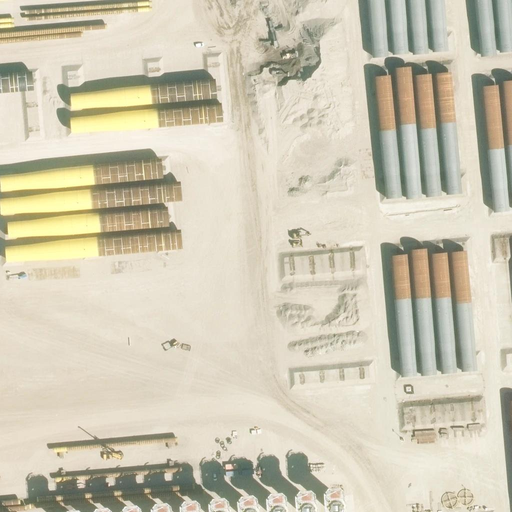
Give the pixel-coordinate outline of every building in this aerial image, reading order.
[(70,34),(22,56),(27,67),(75,45),(70,34)] [(413,42),(413,52),(447,53),(447,42),(413,42)] [(366,50),(318,52),(319,62),(366,60),(366,50)] [(197,109),(290,102),(290,98),(284,87),(284,84),(289,82),(306,80),(306,72),(273,74),(269,67),(274,64),(294,63),(293,53),(179,62),(180,73),(203,71),(208,80),(196,81),(186,86),(179,87),(182,92),(186,90),(188,92),(200,91),(201,99),(197,99),(193,101),(197,109)] [(82,75),(29,77),(30,89),(82,87),(82,75)] [(84,100),(31,101),(32,114),(84,112),(84,100)] [(85,124),(33,126),(34,139),(86,137),(85,124)] [(174,189),(300,185),(299,173),(280,174),(264,174),(255,172),(266,172),(267,166),(300,165),(300,154),(238,156),(217,150),(242,150),(244,142),(245,148),(310,146),(310,136),(154,141),(154,154),(210,153),(210,160),(172,161),(171,167),(164,165),(165,170),(171,170),(171,173),(208,172),(206,178),(173,179),(174,189)] [(88,150),(35,152),(36,163),(88,162),(88,150)] [(35,228),(23,229),(25,257),(37,256),(48,255),(47,233),(45,233),(45,236),(36,237),(35,228)] [(163,274),(313,266),(312,246),(318,246),(317,235),(173,243),(173,256),(208,254),(209,262),(162,265),(163,274)] [(409,284),(409,291),(467,288),(467,279),(439,280),(438,270),(470,269),(469,259),(460,259),(460,241),(390,244),(390,246),(360,248),(361,258),(409,255),(411,284),(409,284)]
